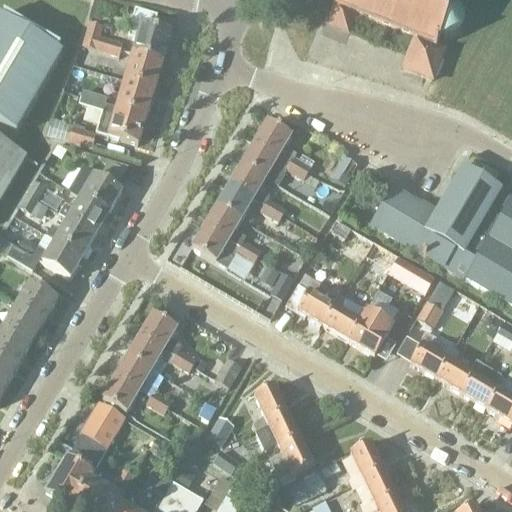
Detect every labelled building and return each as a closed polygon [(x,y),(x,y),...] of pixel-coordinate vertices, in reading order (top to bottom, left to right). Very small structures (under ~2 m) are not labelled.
[(453,10),(451,9),(454,1),(452,0),(332,0),(331,7),(334,8),(329,21),(332,26),(342,29),(348,29),(353,16),(414,40),(402,71),(430,82),(442,53),(435,50),(439,39),(440,40),(442,40),(445,40),(448,40),(450,39),(451,39),(453,38),(454,37),(456,36),(457,34),(458,33),(458,32),(459,30),(460,28),(460,26),(460,24),(460,22),(460,20),(459,17),(457,15),(455,13),(453,10)] [(135,43),(131,57),(131,58),(160,66),(168,39),(151,34),(155,20),(132,13),(128,28),(129,28),(125,40),(135,43)] [(0,22),(0,128),(14,136),(60,56),(54,53),(55,51),(57,52),(58,50),(0,18),(1,20),(0,22)] [(105,57),(109,44),(97,41),(100,30),(87,26),(80,50),(105,57)] [(109,44),(105,57),(117,61),(119,54),(121,48),(109,44)] [(123,84),(123,85),(152,94),(160,66),(131,58),(123,84)] [(144,121),(152,94),(123,85),(115,112),(144,121)] [(89,112),(93,98),(81,95),(77,108),(89,112)] [(101,115),(103,109),(105,102),(93,98),(89,112),(101,115)] [(144,121),(115,112),(103,109),(101,115),(94,136),(136,149),(144,121)] [(283,151),(289,140),(265,125),(252,147),(288,168),(284,174),(285,174),(293,179),(300,167),(292,162),(294,158),(283,151)] [(70,132),(66,145),(90,152),(93,139),(70,132)] [(0,146),(0,201),(24,160),(0,146)] [(284,174),(288,168),(252,147),(240,168),(264,182),(271,171),(282,178),(285,174),(284,174)] [(341,160),(330,181),(344,189),(355,168),(341,160)] [(300,167),(293,179),(302,185),(309,172),(300,167)] [(257,194),(264,182),(240,168),(228,189),(252,203),(263,210),(259,216),(268,221),(275,209),(266,204),(268,200),(257,194)] [(84,170),(69,197),(70,197),(78,202),(106,218),(119,196),(91,180),(94,176),(84,170)] [(511,201),(499,194),(461,172),(432,222),(417,213),(420,209),(391,192),(369,228),(424,260),(425,259),(443,270),(442,271),(462,283),(463,281),(511,310),(511,201)] [(25,199),(35,205),(43,193),(32,187),(25,199)] [(239,224),(252,203),(228,189),(215,210),(239,224)] [(28,218),(35,205),(25,199),(17,211),(28,218)] [(93,240),(106,218),(78,202),(72,212),(64,207),(57,218),(66,223),(93,240)] [(275,209),(268,221),(277,226),(284,215),(275,209)] [(233,235),(239,224),(215,210),(203,231),(237,252),(241,246),(244,241),(233,235)] [(81,261),(93,240),(66,223),(59,234),(51,229),(45,240),(53,245),(81,261)] [(250,251),(241,246),(237,252),(203,231),(190,252),(225,273),(234,258),(243,263),(250,251)] [(68,283),(81,261),(53,245),(46,255),(36,249),(29,260),(11,250),(5,260),(30,275),(36,264),(40,267),(68,283)] [(243,263),(252,268),(259,257),(250,251),(243,263)] [(429,282),(393,260),(382,278),(419,300),(429,282)] [(280,304),(292,284),(291,283),(282,278),(270,298),(280,304)] [(317,286),(310,282),(303,278),(296,290),(306,296),(295,315),(309,323),(307,326),(317,332),(319,329),(321,330),(332,311),(328,308),(314,300),(317,286)] [(14,309),(43,326),(56,304),(27,287),(14,309)] [(361,312),(343,301),(335,297),(328,308),(332,311),(321,330),(346,345),(357,326),(354,324),(361,312)] [(431,333),(442,315),(425,305),(415,323),(431,333)] [(30,348),(43,326),(14,309),(1,331),(30,348)] [(390,329),(368,316),(361,312),(354,324),(357,326),(346,345),(372,360),(390,329)] [(168,344),(175,333),(151,318),(138,340),(162,354),(173,360),(170,366),(170,367),(178,372),(186,360),(177,355),(180,350),(168,344)] [(0,359),(17,369),(30,348),(1,331),(0,333),(0,359)] [(445,364),(441,361),(426,352),(431,340),(422,335),(416,346),(415,346),(414,346),(419,349),(408,367),(434,383),(445,364)] [(509,351),(511,342),(493,336),(490,345),(509,351)] [(173,360),(162,354),(138,340),(126,361),(150,375),(150,374),(159,380),(166,368),(169,368),(170,367),(170,366),(173,360)] [(470,378),(467,376),(451,367),(456,354),(448,350),(441,361),(445,364),(434,383),(459,398),(470,378)] [(0,388),(4,391),(17,369),(0,359),(0,388)] [(186,360),(178,372),(188,377),(195,365),(186,360)] [(137,396),(150,375),(126,361),(113,382),(137,396)] [(227,392),(239,372),(225,363),(213,384),(227,392)] [(499,379),(481,369),(473,364),(467,376),(470,378),(459,398),(485,413),(496,393),(492,391),(499,379)] [(496,393),(485,413),(510,428),(511,425),(511,402),(502,397),(507,384),(499,379),(492,391),(496,393)] [(125,418),(137,396),(113,382),(101,403),(125,418)] [(265,426),(285,417),(272,390),(252,400),(262,420),(251,428),(255,436),(267,430),(265,426)] [(154,414),(161,402),(152,396),(145,409),(154,414)] [(161,402),(154,414),(163,419),(170,407),(161,402)] [(201,430),(212,416),(201,407),(190,421),(201,430)] [(88,483),(121,427),(123,423),(97,408),(80,438),(66,463),(65,463),(44,499),(65,511),(70,511),(71,511),(87,482),(88,483)] [(278,453),(298,443),(285,417),(265,426),(267,430),(255,436),(256,438),(255,439),(261,452),(262,451),(268,463),(280,457),(278,453)] [(218,421),(206,442),(217,449),(230,427),(218,421)] [(293,485),(294,484),(292,480),(311,471),(298,443),(278,453),(280,457),(287,473),(277,481),(281,490),(293,484),(293,485)] [(362,484),(381,474),(368,447),(348,457),(350,461),(340,465),(349,484),(347,485),(351,493),(363,488),(362,484)] [(132,479),(122,474),(115,486),(110,495),(88,483),(87,482),(71,511),(112,511),(125,491),(132,479)] [(375,511),(374,510),(394,500),(381,474),(362,484),(363,488),(371,503),(360,511),(375,511)] [(154,511),(170,486),(151,475),(138,499),(125,491),(112,511),(154,511)] [(335,510),(350,501),(337,479),(322,488),(335,510)] [(170,486),(154,511),(196,511),(201,505),(170,486)] [(400,511),(394,500),(374,510),(375,511),(400,511)]
